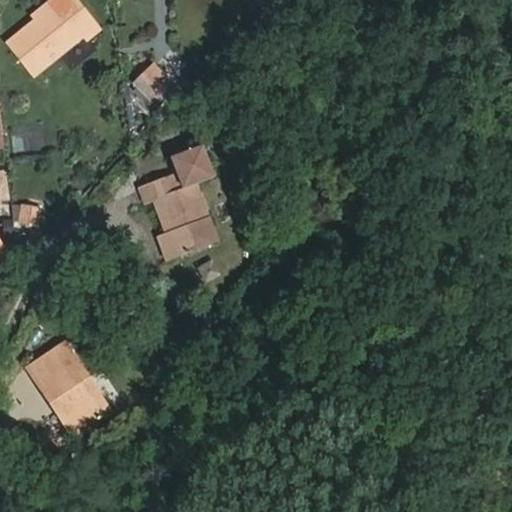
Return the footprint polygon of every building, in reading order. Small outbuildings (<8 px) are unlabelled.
[(55,0),(52,0),(35,14),(41,21),(60,6),(55,0)] [(99,27),(76,0),(55,0),(60,6),(87,37),(99,27)] [(11,44),(37,77),(87,37),(60,6),(41,21),(11,44)] [(164,88),(150,73),(135,87),(149,102),(164,88)] [(136,208),(145,206),(157,240),(165,266),(200,254),(181,192),(203,186),(194,158),(161,167),(166,182),(131,192),(136,208)] [(7,171),(0,171),(0,196),(10,196),(7,171)] [(38,228),(41,213),(41,212),(21,209),(19,224),(38,228)] [(146,243),(155,270),(165,266),(157,240),(146,243)] [(35,388),(45,402),(50,399),(74,435),(103,417),(59,347),(33,363),(44,382),(35,388)] [(33,363),(23,370),(35,388),(44,382),(33,363)] [(45,402),(69,439),(74,435),(50,399),(45,402)]
